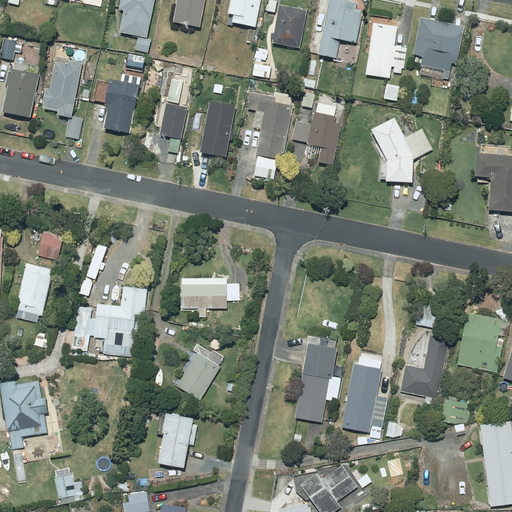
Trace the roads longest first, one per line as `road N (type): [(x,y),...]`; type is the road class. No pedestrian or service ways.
road 1 (residential): [(0,160),(292,221)]
road 2 (residential): [(232,511),(292,221)]
road 3 (residential): [(292,221),(511,266)]
